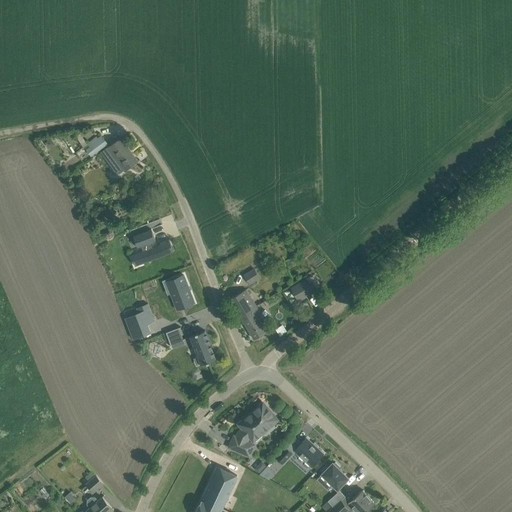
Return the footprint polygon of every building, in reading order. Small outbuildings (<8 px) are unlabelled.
[(86,151),(91,156),(108,143),(102,135),(98,138),(97,137),(88,144),(90,147),(86,151)] [(105,150),(110,157),(113,155),(124,171),(137,161),(120,138),(105,150)] [(87,148),(84,139),(63,144),(65,153),(87,148)] [(156,240),(152,232),(134,239),(137,247),(142,245),(144,249),(139,251),(143,262),(174,251),(170,239),(152,246),(150,242),(156,240)] [(256,271),(245,278),(246,278),(250,285),(260,278),(256,271)] [(184,275),(183,274),(183,275),(171,279),(171,277),(162,280),(162,282),(163,281),(168,294),(171,293),(177,309),(178,309),(194,303),(194,302),(184,275)] [(318,289),(313,281),(310,276),(291,287),(297,298),(305,294),(306,296),(318,289)] [(242,322),(244,321),(254,339),(270,330),(246,289),(228,300),(242,322)] [(148,302),(147,302),(137,306),(139,311),(125,316),(133,338),(150,331),(150,330),(147,323),(154,320),(155,320),(155,319),(154,319),(148,302)] [(283,324),(276,328),(281,336),(287,331),(283,324)] [(181,326),(166,332),(172,347),(173,347),(172,345),(184,340),(184,339),(185,339),(185,338),(183,338),(179,328),(181,327),(181,326)] [(196,334),(189,336),(197,357),(200,356),(203,363),(200,364),(200,365),(207,362),(207,363),(210,362),(209,361),(216,359),(205,330),(199,333),(198,332),(196,333),(196,334)] [(229,447),(249,456),(255,444),(251,443),(278,420),(263,403),(239,423),(243,428),(238,432),(236,436),(234,435),(229,447)] [(294,449),(301,441),(295,435),(288,444),(294,449)] [(302,442),(294,450),(311,466),(312,466),(324,453),(306,437),(302,442)] [(286,447),(276,457),(283,463),(289,457),(292,453),(286,447)] [(322,473),(338,489),(349,477),(339,467),(340,466),(335,462),(334,463),(333,462),(328,468),(326,466),(322,471),(323,472),(322,473)] [(218,466),(204,497),(223,506),(229,492),(237,475),(218,466)] [(86,484),(94,492),(104,483),(96,475),(86,484)] [(244,504),(256,511),(257,511),(273,487),(260,479),(244,504)] [(349,508),(351,505),(357,511),(365,511),(375,503),(363,489),(349,502),(346,505),(341,499),(333,506),(329,510),(331,511),(345,511),(349,509),(349,508)] [(341,499),(345,496),(340,490),(328,501),(333,506),(341,499)] [(110,511),(114,510),(102,496),(98,500),(96,497),(91,496),(88,499),(87,504),(90,507),(85,511),(86,511),(110,511)] [(204,497),(197,511),(221,511),(223,506),(204,497)]
